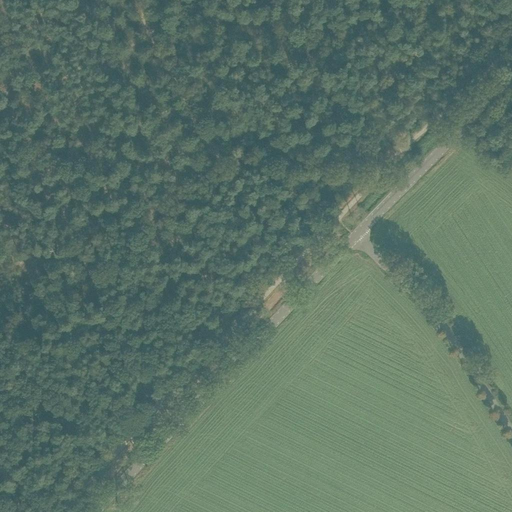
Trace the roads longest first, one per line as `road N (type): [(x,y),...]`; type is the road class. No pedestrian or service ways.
road 1 (tertiary): [(93,511),(356,235)]
road 2 (track): [(0,339),(216,147)]
road 3 (unclassified): [(511,433),(422,301),(356,235)]
road 4 (tertiary): [(356,235),(511,79)]
road 5 (track): [(384,165),(216,147)]
road 6 (track): [(216,147),(144,20)]
